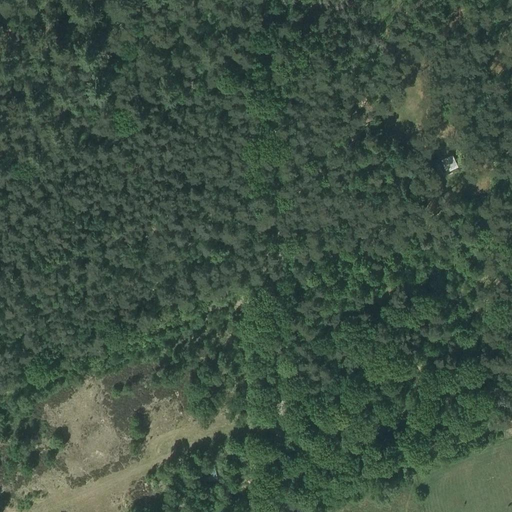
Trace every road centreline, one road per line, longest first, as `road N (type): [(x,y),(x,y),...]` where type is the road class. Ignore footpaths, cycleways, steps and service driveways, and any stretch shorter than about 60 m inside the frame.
road 1 (unclassified): [(269,0),(287,511)]
road 2 (track): [(511,420),(286,506)]
road 3 (track): [(275,185),(320,180),(426,191)]
